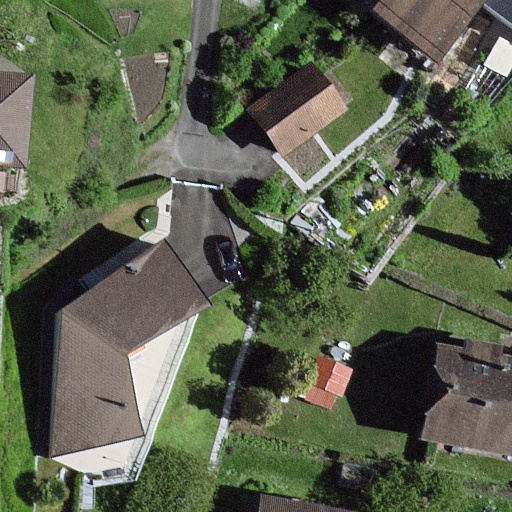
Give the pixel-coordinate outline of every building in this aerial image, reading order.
[(374,0),(361,19),(431,66),(469,10),(475,0),(374,0)] [(511,39),(511,0),(475,0),(469,10),(511,39)] [(335,110),(305,70),(245,114),(276,154),(335,110)] [(0,168),(12,169),(18,82),(0,80),(0,168)] [(192,312),(149,248),(50,318),(49,457),(128,440),(109,361),(192,312)] [(467,351),(441,347),(425,436),(511,451),(511,358),(499,356),(500,348),(469,342),(467,351)] [(333,511),(265,498),(261,511),(333,511)]
